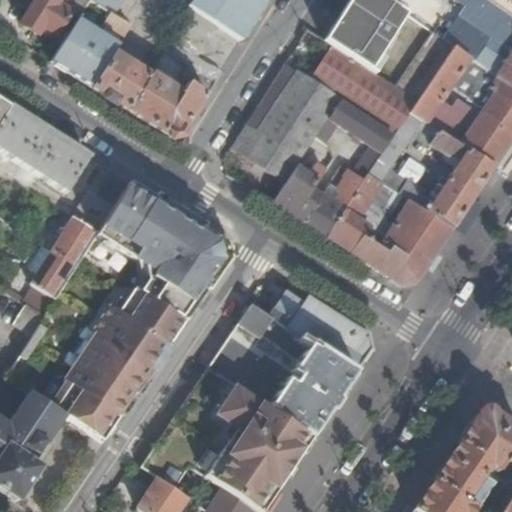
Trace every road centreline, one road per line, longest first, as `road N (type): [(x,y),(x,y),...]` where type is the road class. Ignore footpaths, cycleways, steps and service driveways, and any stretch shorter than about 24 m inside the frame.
road 1 (residential): [(76,511),(269,240)]
road 2 (residential): [(179,181),(290,0)]
road 3 (residential): [(0,69),(179,181)]
road 4 (residential): [(269,240),(440,351)]
road 5 (residential): [(440,351),(333,511)]
road 6 (residential): [(511,246),(440,351)]
